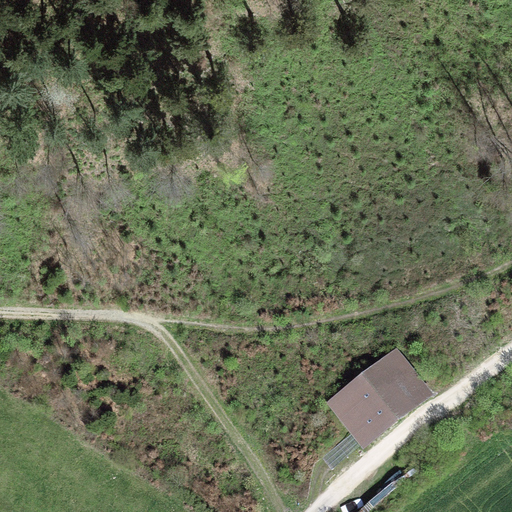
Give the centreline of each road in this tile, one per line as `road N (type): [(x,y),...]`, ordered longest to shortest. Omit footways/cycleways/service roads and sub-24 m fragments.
road 1 (track): [(0,309),(92,311),(175,328),(282,511)]
road 2 (track): [(175,328),(318,325),(418,305),(511,263)]
road 3 (track): [(328,511),(511,349)]
